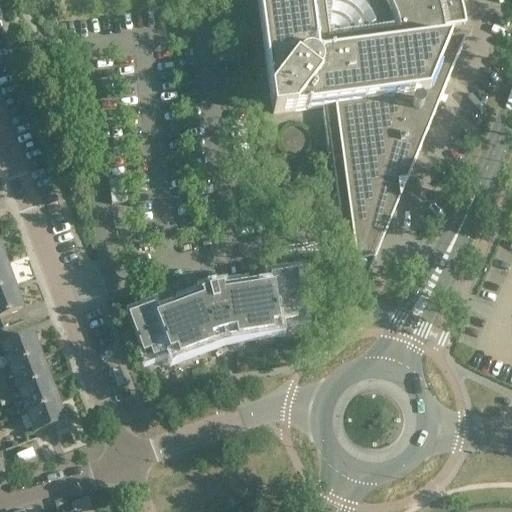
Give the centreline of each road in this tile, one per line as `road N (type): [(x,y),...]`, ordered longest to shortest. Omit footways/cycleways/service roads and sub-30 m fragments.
road 1 (residential): [(125,461),(0,130)]
road 2 (residential): [(125,461),(287,403),(321,409)]
road 3 (secondary): [(468,209),(458,212),(365,368)]
road 4 (secondary): [(405,379),(468,209)]
road 5 (residential): [(125,461),(0,501)]
